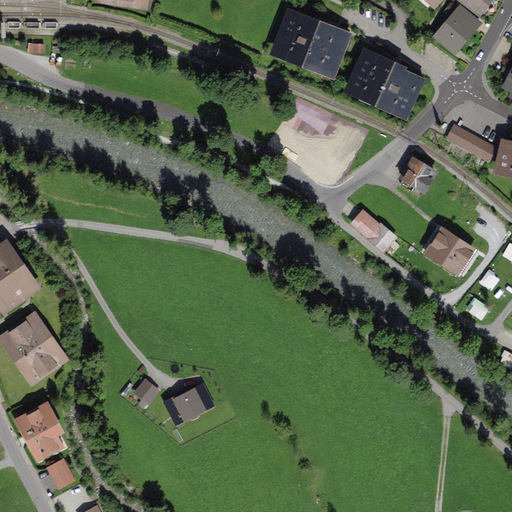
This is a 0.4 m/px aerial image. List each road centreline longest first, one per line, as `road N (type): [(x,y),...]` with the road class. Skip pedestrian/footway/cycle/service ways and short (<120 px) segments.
road 1 (unclassified): [(8,226),(68,222),(159,234),(261,263),(349,318),(511,454)]
road 2 (residential): [(461,87),(328,200),(277,159),(209,126),(63,84),(0,55)]
